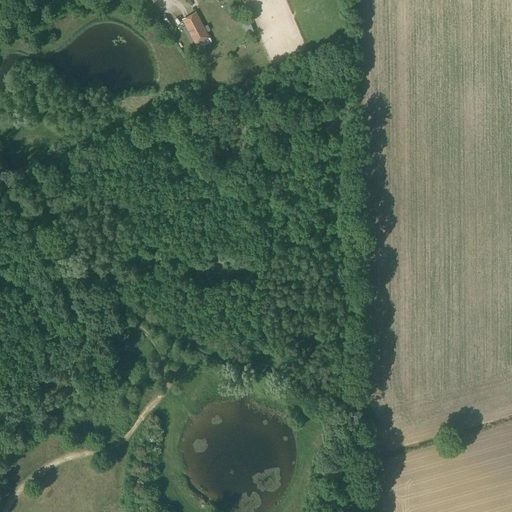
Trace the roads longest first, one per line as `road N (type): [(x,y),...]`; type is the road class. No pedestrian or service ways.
road 1 (track): [(0,246),(55,272),(88,275),(157,346),(166,373),(161,393),(118,446),(43,470),(4,511)]
road 2 (track): [(136,327),(0,424)]
road 3 (track): [(0,144),(102,267)]
road 4 (track): [(102,267),(124,281),(240,283)]
